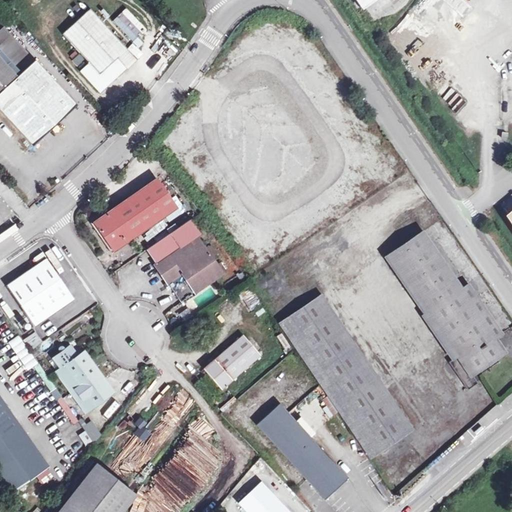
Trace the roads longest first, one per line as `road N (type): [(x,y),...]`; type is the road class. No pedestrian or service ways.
road 1 (unclassified): [(511,296),(316,14),(295,0)]
road 2 (unclassified): [(252,0),(232,9),(105,168),(0,249)]
road 3 (secondary): [(415,511),(511,427)]
